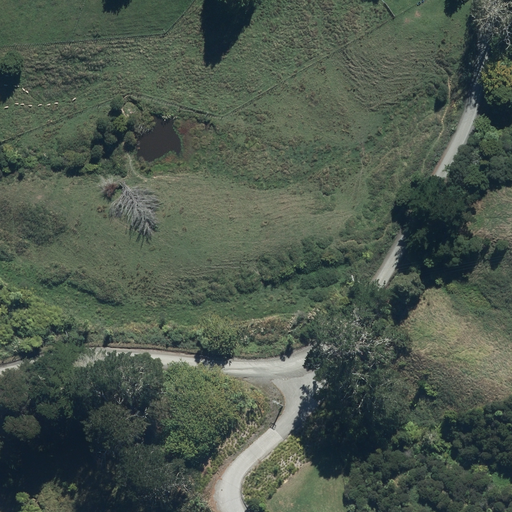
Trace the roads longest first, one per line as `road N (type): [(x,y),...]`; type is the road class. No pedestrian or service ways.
road 1 (tertiary): [(285,359),(325,346),(380,285),(467,112),(491,0)]
road 2 (tertiary): [(0,375),(73,359),(285,359)]
road 3 (unclassified): [(236,511),(231,477),(273,415),(285,359)]
